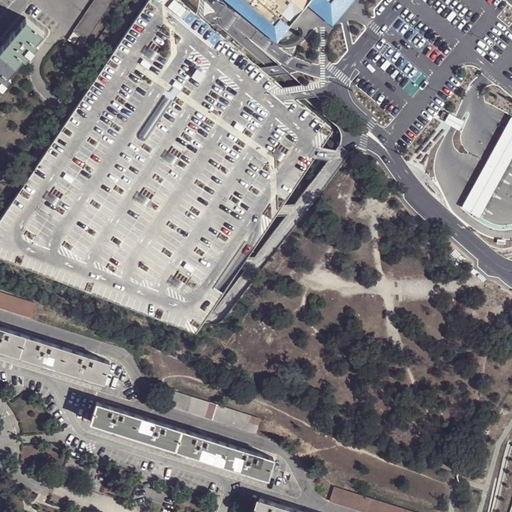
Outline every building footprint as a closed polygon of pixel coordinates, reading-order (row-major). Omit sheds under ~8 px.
[(146,0),(0,217),(0,257),(195,333),(333,129),(179,0),(146,0)] [(113,0),(95,0),(74,31),(82,36),(87,39),(113,0)] [(286,23),(259,0),(231,0),(275,36),(286,23)] [(259,0),(286,23),(289,25),(298,14),(306,5),(307,4),(310,0),(259,0)] [(310,0),(307,4),(322,17),(332,25),(349,6),(353,0),(310,0)] [(43,30),(26,16),(21,23),(23,24),(17,31),(15,29),(10,36),(11,38),(5,45),(4,43),(0,47),(0,82),(4,78),(9,72),(18,60),(23,55),(27,50),(32,45),(33,42),(36,39),(43,30)] [(82,36),(74,31),(69,38),(77,43),(82,36)] [(20,62),(18,60),(9,72),(11,73),(20,62)] [(445,111),(442,117),(447,120),(446,121),(456,126),(461,130),(466,121),(460,117),(451,112),(450,114),(445,111)] [(479,176),(462,207),(479,217),(496,185),(511,156),(511,116),(496,145),(479,176)] [(374,159),(369,164),(372,167),(378,163),(374,159)] [(0,307),(31,317),(36,303),(0,292),(0,307)] [(0,326),(0,347),(28,356),(65,368),(104,380),(110,361),(0,326)] [(256,432),(260,418),(173,391),(169,405),(256,432)] [(98,401),(92,420),(139,435),(189,451),(230,464),(267,476),(273,456),(98,401)] [(419,511),(336,486),(332,500),(371,511),(419,511)] [(256,511),(307,511),(261,498),(256,511)]
